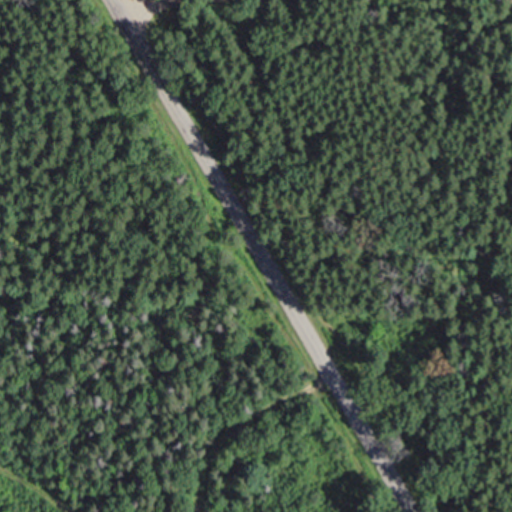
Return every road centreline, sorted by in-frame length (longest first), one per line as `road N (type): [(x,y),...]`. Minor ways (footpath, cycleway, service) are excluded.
road 1 (tertiary): [(414,511),(107,0)]
road 2 (track): [(337,380),(248,413),(220,438),(192,511),(31,483),(0,469)]
